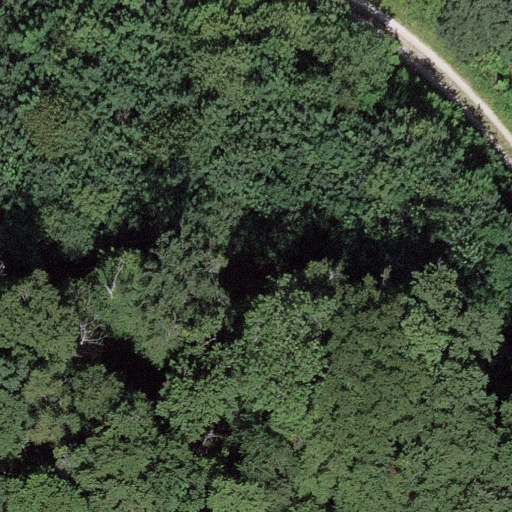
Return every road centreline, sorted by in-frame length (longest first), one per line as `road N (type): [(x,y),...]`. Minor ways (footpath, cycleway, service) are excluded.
road 1 (track): [(511,457),(441,383),(265,269),(0,293)]
road 2 (track): [(511,169),(483,130),(357,9),(335,0)]
